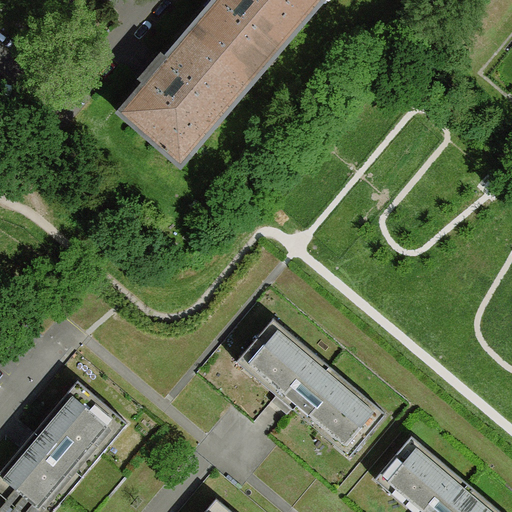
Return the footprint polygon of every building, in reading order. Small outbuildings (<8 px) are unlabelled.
[(198,29),(260,81),(328,1),(326,0),(214,0),(209,7),(214,11),(198,29)] [(260,81),(198,29),(166,66),(160,61),(137,88),(142,92),(117,122),(179,175),(260,81)] [(389,415),(275,321),(238,363),(352,458),(389,415)] [(78,380),(0,471),(0,511),(50,511),(127,422),(78,380)] [(502,511),(414,437),(377,480),(415,511),(502,511)] [(233,511),(217,498),(204,511),(233,511)]
